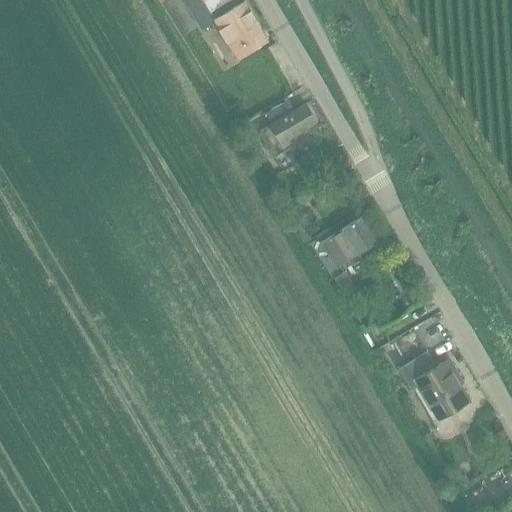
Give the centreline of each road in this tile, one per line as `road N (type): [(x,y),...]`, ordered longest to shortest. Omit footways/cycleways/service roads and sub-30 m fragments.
road 1 (unclassified): [(265,0),(396,216)]
road 2 (unclassified): [(396,216),(359,116),(300,0)]
road 3 (unclassified): [(511,415),(396,216)]
